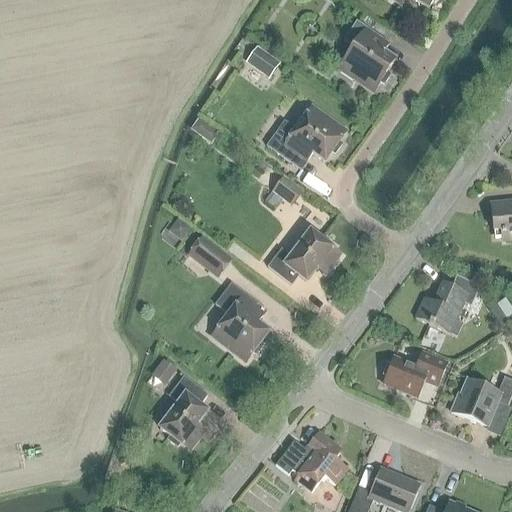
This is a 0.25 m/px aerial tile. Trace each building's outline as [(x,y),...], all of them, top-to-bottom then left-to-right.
[(433,0),(388,0),(399,7),(403,0),(407,0),(426,11),(433,0)] [(393,63),(381,55),(388,45),(355,23),(343,42),(353,49),(337,71),(372,95),(379,85),(382,87),(390,76),(386,74),(393,63)] [(245,64),(268,81),(279,65),(256,49),(245,64)] [(303,150),(311,156),(322,165),(330,154),(333,157),(341,146),(337,144),(345,134),(311,109),(295,132),(283,123),(265,148),(291,167),(303,150)] [(215,143),(224,131),(205,116),(195,128),(215,143)] [(270,193),(290,208),(301,193),(282,178),(270,193)] [(501,242),(511,240),(511,204),(490,207),(493,234),(500,233),(501,242)] [(190,230),(176,220),(167,234),(180,244),(190,230)] [(266,269),(290,288),(297,278),(305,284),(315,271),(323,277),(339,257),(329,250),(331,246),(321,238),(318,242),(308,234),(289,259),(280,252),(266,269)] [(189,256),(217,278),(229,262),(201,241),(189,256)] [(414,321),(455,340),(461,327),(454,324),(463,305),(470,309),(479,289),(455,278),(450,289),(441,285),(432,304),(423,300),(414,321)] [(267,334),(255,325),(265,313),(230,286),(214,307),(227,317),(211,339),(244,364),(251,355),(255,357),(263,347),(259,344),(267,334)] [(501,313),(493,302),(484,308),(492,319),(501,313)] [(436,387),(445,365),(423,356),(417,371),(393,360),(382,386),(415,400),(423,382),(436,387)] [(162,362),(150,377),(163,387),(175,372),(162,362)] [(188,454),(204,434),(196,427),(206,414),(198,408),(206,397),(182,379),(168,398),(177,406),(158,430),(168,438),(166,442),(176,450),(179,446),(188,454)] [(506,409),(511,393),(511,383),(503,379),(497,394),(466,381),(459,397),(457,396),(449,415),(486,430),(496,405),(506,409)] [(334,447),(317,435),(304,452),(293,443),(274,468),(287,478),(291,473),(297,477),(293,482),(310,495),(322,479),(334,488),(346,471),(334,461),(338,456),(331,450),(334,447)] [(395,511),(408,511),(419,488),(379,470),(368,495),(357,490),(348,511),(367,511),(372,502),(395,511)]
